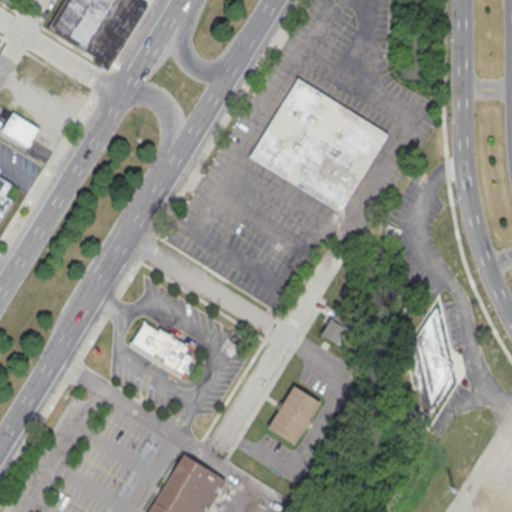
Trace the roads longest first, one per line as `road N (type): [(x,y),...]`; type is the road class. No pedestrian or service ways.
road 1 (primary): [(61,348),(69,306),(172,127),(172,112),(159,98),(118,92)]
road 2 (secondary): [(460,0),(464,179),(485,266)]
road 3 (primary): [(105,272),(235,64)]
road 4 (residential): [(341,251),(210,456)]
road 5 (primary): [(118,92),(0,283)]
road 6 (primary): [(0,446),(105,272)]
road 7 (residential): [(283,337),(126,238)]
road 8 (residential): [(118,92),(0,21)]
